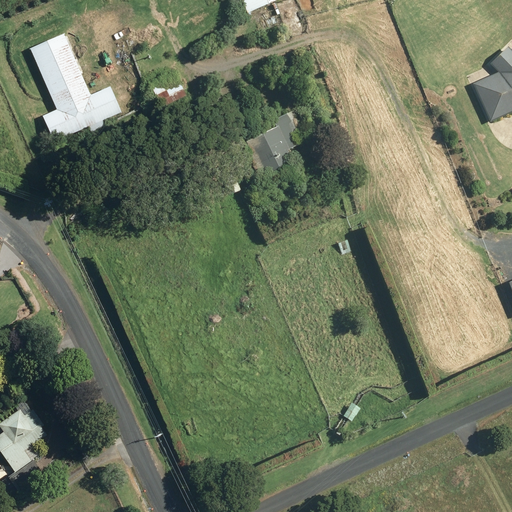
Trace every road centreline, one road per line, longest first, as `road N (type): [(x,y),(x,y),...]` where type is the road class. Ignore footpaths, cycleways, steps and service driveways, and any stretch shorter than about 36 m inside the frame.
road 1 (unclassified): [(167,511),(69,306),(0,223)]
road 2 (unclassified): [(259,511),(511,397)]
